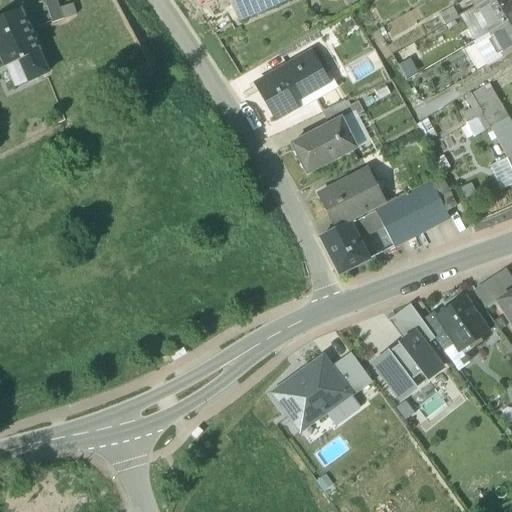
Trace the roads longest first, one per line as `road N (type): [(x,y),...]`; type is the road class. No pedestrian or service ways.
road 1 (residential): [(330,304),(276,190),(150,0)]
road 2 (tertiary): [(111,430),(330,304)]
road 3 (tertiary): [(330,304),(511,244)]
